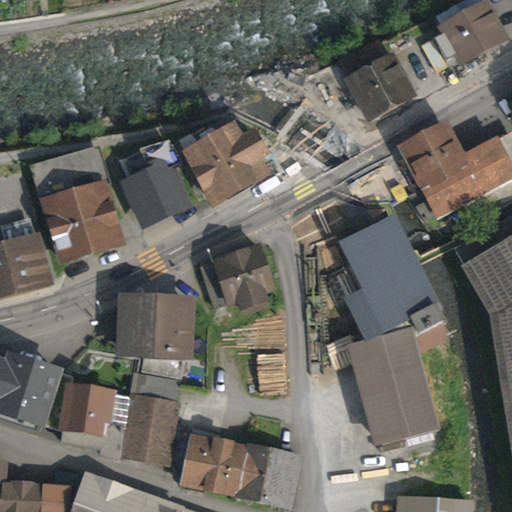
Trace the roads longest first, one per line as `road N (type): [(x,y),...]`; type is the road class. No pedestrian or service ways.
road 1 (residential): [(264,205),(284,259),(313,511)]
road 2 (secondary): [(264,205),(148,264),(0,319)]
road 3 (secondary): [(511,68),(264,205)]
road 4 (residential): [(242,511),(0,432)]
